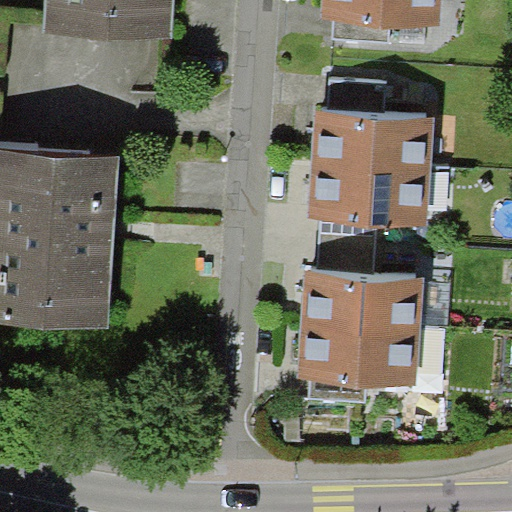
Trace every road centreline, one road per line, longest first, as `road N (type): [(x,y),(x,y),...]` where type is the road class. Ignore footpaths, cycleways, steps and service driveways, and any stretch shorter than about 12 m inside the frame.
road 1 (residential): [(235,511),(266,0)]
road 2 (secondary): [(134,511),(0,484)]
